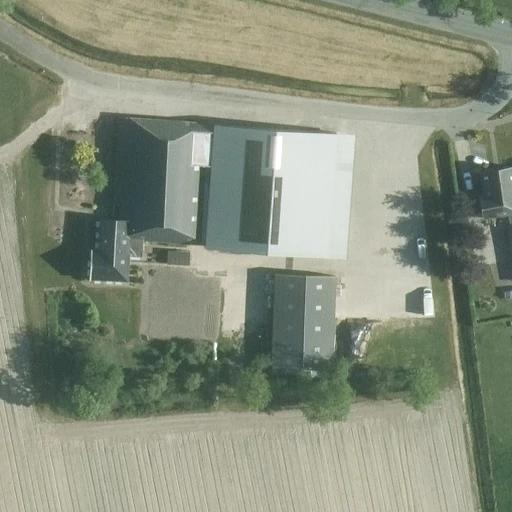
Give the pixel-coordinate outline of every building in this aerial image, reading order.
[(205,245),(213,126),(213,124),(117,118),(112,219),(125,220),(124,237),(129,237),(142,238),(142,241),(205,245)] [(213,126),(205,245),(206,245),(327,254),(335,135),(213,126)] [(511,169),(511,170),(509,166),(484,170),(482,175),(481,175),(484,196),(480,197),(483,218),(511,213),(511,169)] [(90,248),(88,280),(127,282),(128,255),(141,256),(142,241),(142,238),(129,237),(124,237),(125,220),(112,219),(99,218),(97,249),(90,248)] [(190,251),(166,249),(165,263),(189,264),(190,251)] [(274,274),(271,365),(333,367),(336,276),(274,274)]
